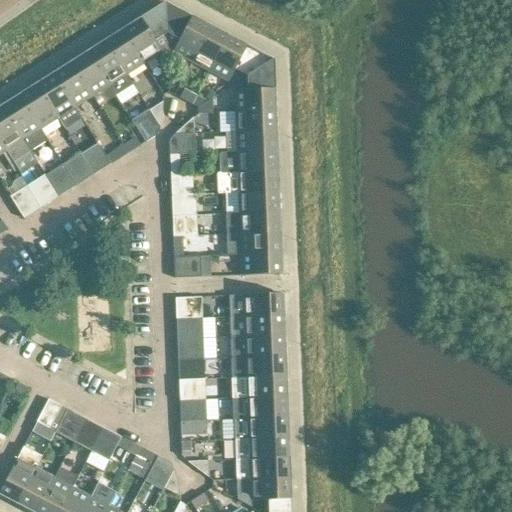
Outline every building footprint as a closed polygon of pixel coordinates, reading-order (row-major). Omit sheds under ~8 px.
[(167,34),(166,9),(165,2),(122,30),(144,64),(167,49),(167,34)] [(165,2),(166,9),(167,34),(179,41),(173,52),(192,62),(211,26),(165,2)] [(229,36),(211,26),(192,62),(210,72),(228,38),(229,36)] [(122,30),(105,40),(127,75),(144,64),(122,30)] [(229,36),(228,38),(210,72),(228,82),(235,70),(247,76),(274,60),(229,36)] [(95,64),(109,86),(115,95),(132,84),(127,75),(105,40),(87,51),(95,64)] [(70,62),(72,64),(92,97),(95,95),(109,86),(95,64),(87,51),(70,62)] [(274,60),(247,76),(248,90),(234,91),(235,112),(276,110),(274,60)] [(53,73),(75,108),(92,97),(72,64),(70,62),(53,73)] [(75,108),(53,73),(36,84),(58,119),(64,129),(82,118),(75,108)] [(18,95),(40,130),(58,119),(36,84),(18,95)] [(180,98),(193,105),(198,94),(185,88),(180,98)] [(198,107),(198,108),(206,103),(206,98),(198,94),(193,105),(198,107)] [(1,106),(3,108),(30,151),(47,140),(40,130),(18,95),(1,106)] [(212,99),(206,103),(198,108),(198,114),(212,113),(212,99)] [(160,127),(163,102),(149,111),(160,127)] [(0,142),(6,151),(13,162),(30,151),(3,108),(1,106),(0,106),(0,142)] [(149,110),(131,121),(145,143),(157,135),(160,127),(149,111),(149,110)] [(235,112),(236,133),(277,131),(276,110),(235,112)] [(194,134),(193,118),(174,135),(194,134)] [(237,153),(278,151),(277,131),(236,133),(237,153)] [(169,141),(170,156),(179,155),(195,155),(194,134),(174,135),(169,141)] [(135,138),(123,146),(128,154),(140,146),(135,138)] [(111,154),(116,162),(128,154),(123,146),(111,154)] [(279,172),(278,151),(237,153),(219,154),(220,174),(279,172)] [(93,175),(89,168),(88,168),(80,154),(63,165),(76,186),(93,175)] [(170,156),(170,170),(179,170),(179,155),(170,156)] [(106,168),(101,160),(89,168),(93,175),(106,168)] [(59,197),(76,186),(63,165),(45,175),(59,197)] [(220,174),(217,174),(218,195),(237,194),(279,192),(279,172),(220,174)] [(42,208),(59,197),(45,175),(28,186),(42,208)] [(171,182),(171,196),(180,196),(180,182),(171,182)] [(28,186),(10,197),(24,219),(42,208),(28,186)] [(279,192),(237,194),(238,214),(280,212),(279,192)] [(196,196),(180,196),(171,196),(172,211),(172,217),(196,216),(196,196)] [(226,235),(281,233),(280,212),(238,214),(225,215),(226,235)] [(197,236),(196,216),(172,217),(173,237),(183,237),(197,236)] [(282,253),(281,233),(226,235),(227,256),(241,255),(279,253),(282,253)] [(183,237),(173,237),(173,252),(183,251),(183,237)] [(283,275),(282,253),(279,253),(241,255),(242,276),(283,275)] [(175,279),(201,278),(200,257),(174,258),(175,279)] [(229,296),(230,318),(284,316),(283,294),(229,296)] [(202,319),(201,298),(175,299),(176,320),(202,319)] [(285,336),(284,316),(230,318),(231,338),(282,336),(285,336)] [(202,319),(176,320),(177,340),(203,339),(202,319)] [(232,359),(283,356),(286,356),(285,336),(282,336),(231,338),(232,359)] [(203,339),(177,340),(178,361),(204,360),(203,339)] [(287,377),(286,356),(283,356),(232,359),(232,379),(284,377),(287,377)] [(204,360),(178,361),(179,381),(205,380),(204,360)] [(247,399),(285,397),(287,397),(287,377),(284,377),(232,379),(233,399),(247,399)] [(205,380),(179,381),(179,402),(205,401),(205,380)] [(14,392),(27,399),(31,391),(18,384),(14,392)] [(288,418),(287,397),(285,397),(247,399),(233,399),(234,420),(286,418),(288,418)] [(48,400),(36,423),(49,429),(61,406),(48,400)] [(205,401),(179,402),(180,422),(206,421),(205,401)] [(85,419),(67,409),(55,433),(73,443),(85,419)] [(235,440),(287,438),(289,438),(288,418),(286,418),(234,420),(235,440)] [(104,429),(85,419),(73,443),(91,452),(104,429)] [(206,421),(180,422),(181,436),(189,436),(207,435),(206,421)] [(91,452),(95,454),(109,461),(117,446),(121,438),(104,429),(91,452)] [(130,453),(134,445),(121,438),(117,446),(130,453)] [(290,458),(289,438),(287,438),(235,440),(236,460),(290,458)] [(190,442),(181,442),(182,456),(191,456),(190,442)] [(18,503),(36,469),(42,457),(24,447),(0,492),(0,496),(17,505),(18,503)] [(141,458),(154,465),(158,457),(145,450),(141,458)] [(236,460),(237,481),(291,479),(290,458),(236,460)] [(187,462),(208,478),(207,462),(187,462)] [(60,467),(54,478),(36,511),(59,511),(72,488),(78,476),(60,467)] [(30,511),(36,511),(54,478),(36,469),(18,503),(17,505),(30,511)] [(164,489),(179,496),(173,471),(164,489)] [(292,511),(291,479),(237,481),(237,501),(251,508),(251,502),(264,501),(264,511),(292,511)] [(82,511),(90,497),(72,488),(59,511),(82,511)] [(202,494),(190,502),(195,510),(207,502),(202,494)] [(105,511),(108,507),(95,500),(90,497),(82,511),(105,511)] [(183,511),(183,506),(183,504),(180,502),(175,511),(183,511)]
